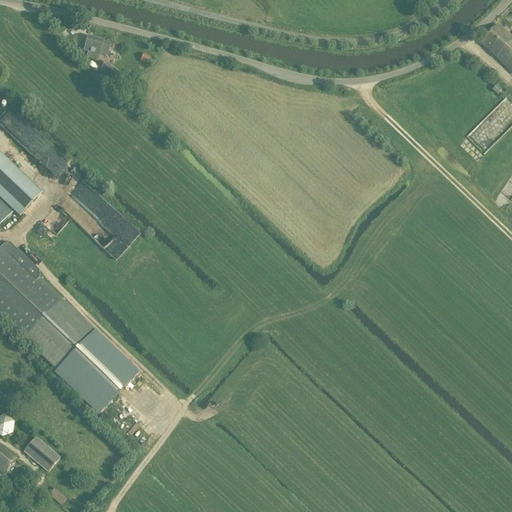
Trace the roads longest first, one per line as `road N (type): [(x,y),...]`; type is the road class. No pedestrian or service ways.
road 1 (unclassified): [(0,2),(288,74),(361,82),(435,58),(508,0)]
road 2 (track): [(110,511),(175,406),(8,236),(0,237)]
road 3 (unclassified): [(153,0),(341,42),(398,33),(450,0)]
